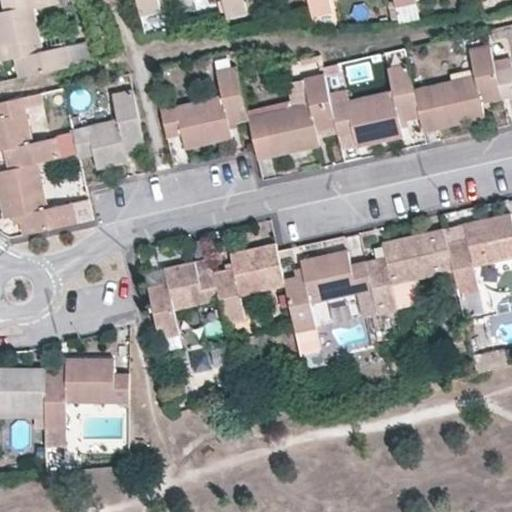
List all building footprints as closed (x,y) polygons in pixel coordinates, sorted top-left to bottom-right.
[(74,66),(68,45),(44,50),(32,0),(1,0),(4,10),(0,11),(0,60),(16,58),(19,78),(74,66)] [(137,0),(141,16),(162,11),(158,0),(137,0)] [(222,0),(227,19),(248,14),(244,0),(222,0)] [(309,0),(313,16),(334,12),(331,0),(309,0)] [(94,61),(89,41),(68,45),(74,66),(94,61)] [(476,75),(414,87),(422,119),(424,132),(487,118),(483,105),(503,100),(495,62),(491,47),(472,51),(476,75)] [(511,60),(511,58),(495,62),(503,100),(511,98),(511,60)] [(240,73),(238,65),(218,70),(223,95),(162,108),(169,138),(183,134),(186,149),(233,137),(230,124),(250,119),(249,116),(240,73)] [(348,90),(330,94),(338,129),(340,138),(355,135),(357,148),(404,137),(401,123),(422,119),(414,87),(410,65),(388,69),(390,77),(380,79),(382,92),(349,99),(348,90)] [(310,104),(249,116),(250,119),(256,148),(259,160),(320,146),(317,132),(338,129),(330,94),(326,75),(306,79),(310,104)] [(74,129),(80,154),(81,158),(96,155),(99,168),(129,162),(126,148),(146,143),(134,90),(114,94),(118,119),(74,129)] [(25,98),(0,103),(0,150),(4,149),(8,170),(39,164),(63,158),(60,137),(35,142),(25,98)] [(340,138),(342,150),(357,148),(355,135),(340,138)] [(39,164),(8,170),(0,172),(0,194),(5,217),(19,214),(25,235),(95,220),(90,198),(49,207),(39,164)] [(449,242),(455,272),(460,296),(480,292),(475,267),(511,258),(511,217),(511,214),(465,224),(468,238),(449,242)] [(465,224),(445,228),(449,242),(468,238),(465,224)] [(366,260),(373,290),(378,314),(398,310),(393,285),(455,272),(449,242),(445,228),(383,242),(386,256),(366,260)] [(223,312),(226,325),(246,321),(241,296),(286,286),(284,279),(277,244),(231,254),(234,268),(214,273),(223,312)] [(286,286),(296,332),(317,328),(311,304),(373,290),(366,260),(351,264),(348,250),(301,260),(304,274),(284,279),(286,286)] [(149,287),(160,340),(180,335),(174,311),(215,302),(217,313),(223,312),(214,273),(211,258),(166,268),(169,282),(149,287)] [(460,296),(463,309),(483,304),(480,292),(460,296)] [(322,353),(317,328),(296,332),(302,358),(322,353)] [(504,345),(473,353),(477,371),(509,363),(504,345)] [(46,373),(46,420),(46,428),(67,428),(67,402),(131,404),(131,373),(115,372),(116,358),(67,358),(66,373),(46,373)] [(0,418),(46,420),(46,373),(46,368),(0,368),(0,418)]
